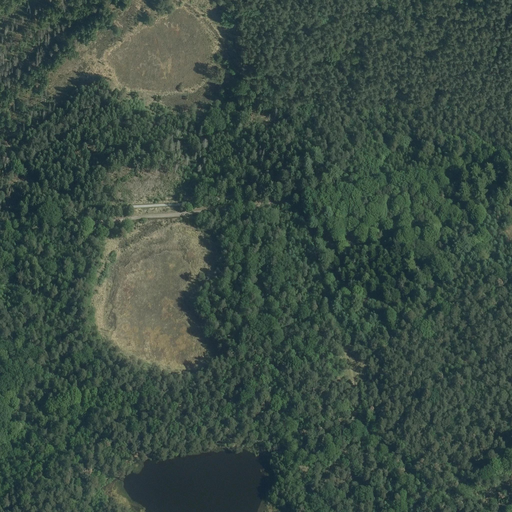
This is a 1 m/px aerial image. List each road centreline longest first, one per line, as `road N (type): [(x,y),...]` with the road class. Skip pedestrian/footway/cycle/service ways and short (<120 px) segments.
road 1 (track): [(0,234),(300,200),(511,161)]
road 2 (unknown): [(62,463),(102,406),(140,405),(183,385),(306,360),(381,317),(465,288),(511,291)]
